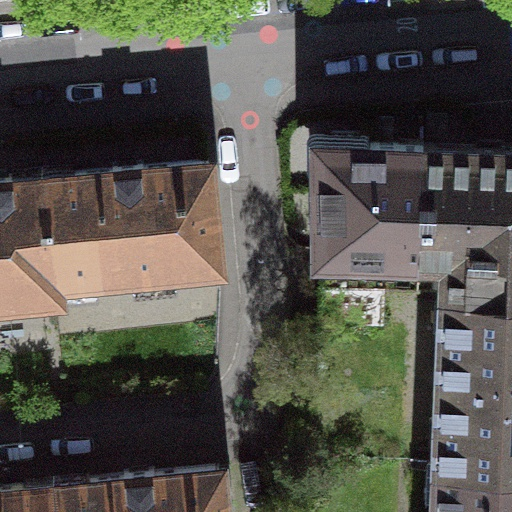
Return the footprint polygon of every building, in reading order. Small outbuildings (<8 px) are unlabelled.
[(417,288),(423,142),(408,142),(367,140),(366,146),(320,144),(322,284),(384,287),(417,288)] [(453,289),(511,291),(511,145),(511,146),(423,142),(417,288),(453,289)] [(112,167),(43,174),(54,289),(57,289),(55,274),(217,258),(208,158),(144,164),(143,161),(128,162),(112,164),(112,167)] [(0,293),(54,289),(43,174),(15,176),(15,173),(0,174),(0,293)] [(382,322),(384,287),(322,284),(321,302),(320,319),(382,322)] [(433,457),(433,459),(511,462),(511,291),(453,289),(451,327),(444,327),(440,420),(447,421),(445,458),(433,457)] [(511,511),(511,462),(433,459),(428,458),(426,500),(439,500),(438,511),(511,511)] [(123,473),(55,480),(57,511),(224,511),(219,463),(155,469),(154,467),(139,468),(123,470),(123,473)] [(0,511),(57,511),(55,480),(0,484),(0,511)]
